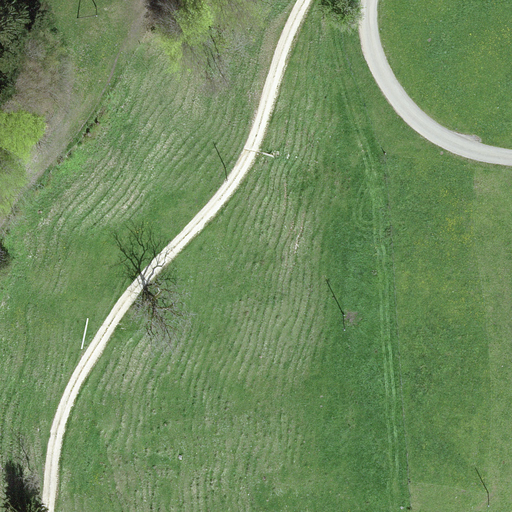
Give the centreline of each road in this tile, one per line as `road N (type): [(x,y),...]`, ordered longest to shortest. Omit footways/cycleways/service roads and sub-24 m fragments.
road 1 (track): [(306,0),(247,159),(138,285),(72,386),(46,511)]
road 2 (unclassified): [(370,0),(370,42),(400,102),(446,139),(511,156)]
